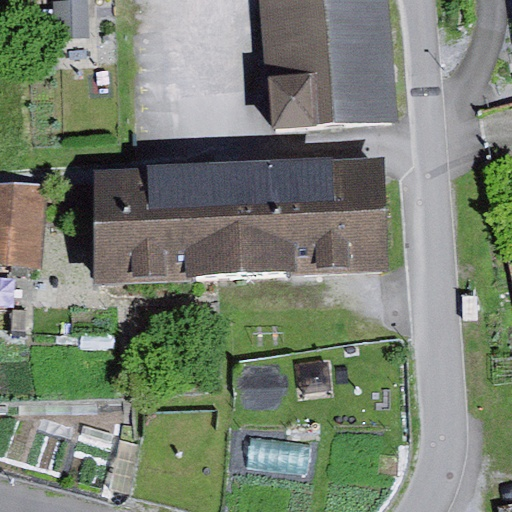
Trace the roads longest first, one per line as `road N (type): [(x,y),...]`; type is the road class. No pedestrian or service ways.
road 1 (residential): [(428,142),(434,492),(423,511)]
road 2 (residential): [(208,161),(428,142)]
